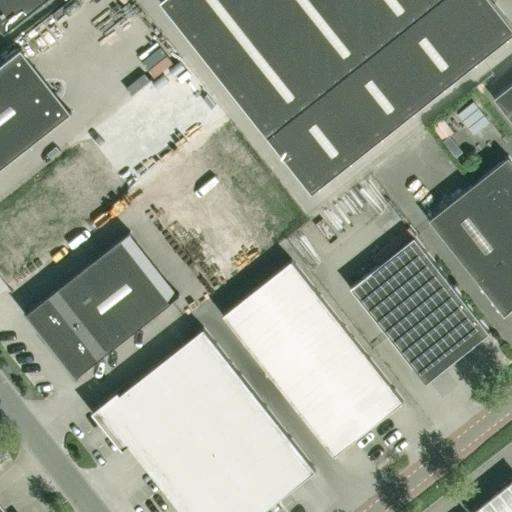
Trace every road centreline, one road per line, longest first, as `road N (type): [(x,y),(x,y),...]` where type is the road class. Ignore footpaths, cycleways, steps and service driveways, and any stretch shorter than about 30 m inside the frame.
road 1 (unclassified): [(373,511),(511,401)]
road 2 (unclassified): [(93,511),(0,393)]
